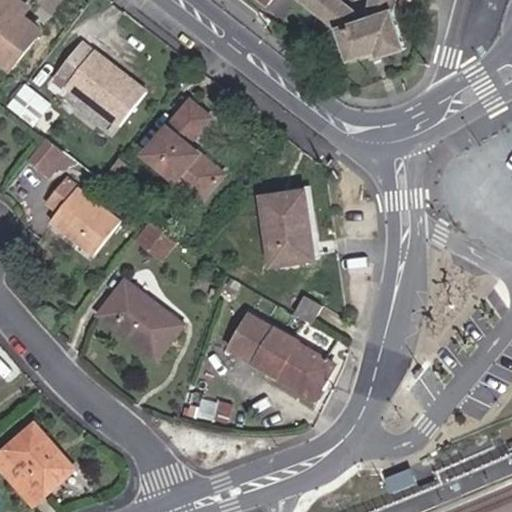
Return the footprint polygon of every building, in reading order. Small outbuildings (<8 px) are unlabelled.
[(13,7),(17,0),(0,0),(0,60),(12,69),(42,30),(23,15),(13,7)] [(29,7),(19,0),(17,0),(13,7),(23,15),(29,7)] [(371,0),(369,11),(374,20),(366,24),(361,16),(340,0),(302,0),(343,32),(352,61),(380,52),(382,58),(408,50),(395,11),(398,0),(371,0)] [(369,11),(361,16),(366,24),(374,20),(369,11)] [(147,91),(84,43),(49,89),(60,97),(67,87),(120,127),(147,91)] [(27,83),(11,105),(37,124),(53,103),(27,83)] [(211,118),(191,101),(146,156),(201,202),(225,174),(190,145),(211,118)] [(45,138),(30,161),(57,179),(73,156),(45,138)] [(132,170),(119,160),(104,179),(117,189),(132,170)] [(94,254),(121,219),(80,186),(81,185),(69,176),(47,204),(59,214),(54,222),(94,254)] [(318,258),(307,190),(264,198),(276,266),(318,258)] [(135,198),(144,204),(149,197),(141,191),(135,198)] [(177,245),(154,226),(141,242),(164,260),(177,245)] [(158,360),(184,325),(128,282),(101,316),(158,360)] [(296,314),(314,325),(325,307),(306,297),(296,314)] [(317,400),(338,363),(252,313),(232,350),(317,400)] [(77,469),(36,424),(0,455),(0,464),(35,505),(77,469)] [(414,467),(389,477),(396,495),(421,485),(414,467)]
